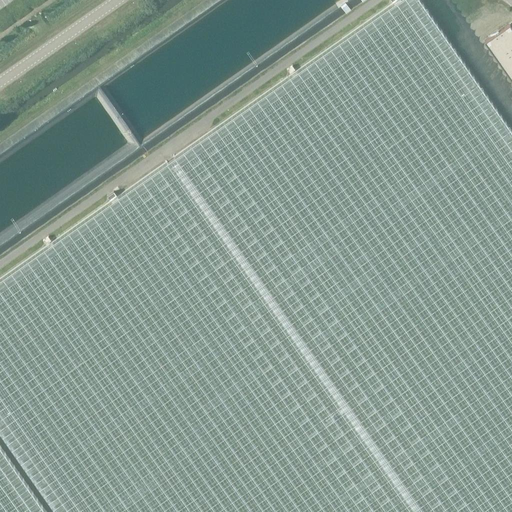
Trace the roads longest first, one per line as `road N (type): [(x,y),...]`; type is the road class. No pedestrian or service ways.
road 1 (unclassified): [(0,85),(122,0)]
road 2 (unknown): [(0,263),(114,183)]
